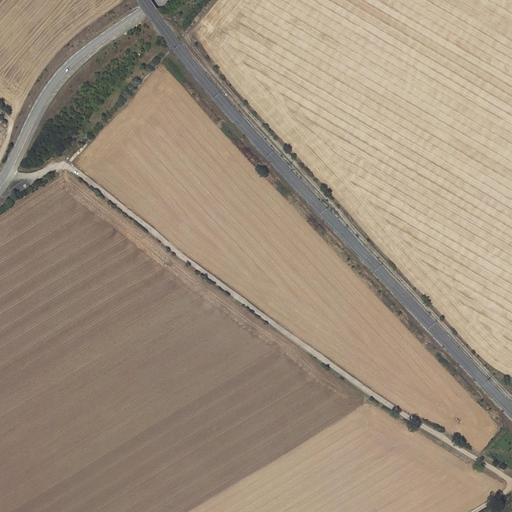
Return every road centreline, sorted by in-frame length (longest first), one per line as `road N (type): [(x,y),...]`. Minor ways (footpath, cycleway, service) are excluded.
road 1 (track): [(511,483),(356,385),(66,166),(0,171)]
road 2 (tertiary): [(0,182),(57,77),(157,0)]
